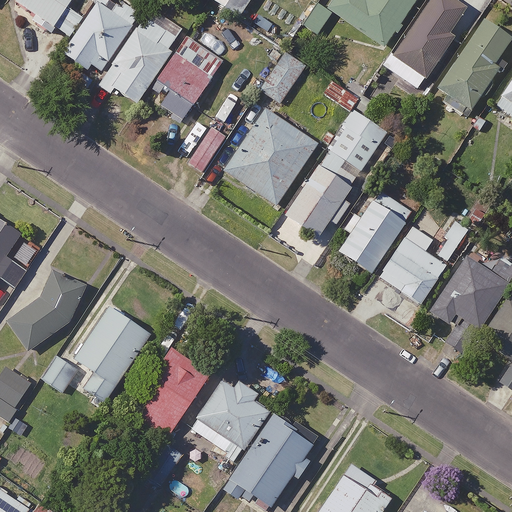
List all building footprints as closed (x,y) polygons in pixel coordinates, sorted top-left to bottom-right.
[(14,0),(9,10),(50,35),(54,28),(72,40),(84,22),(66,9),(71,0),(14,0)] [(72,40),(60,56),(84,72),(90,64),(100,71),(138,16),(117,1),(109,13),(103,9),(109,0),(99,0),(84,22),(72,40)] [(249,0),(207,0),(208,0),(238,19),(249,0)] [(321,0),(305,25),(321,35),(335,14),(386,47),(415,0),(321,0)] [(466,8),(453,0),(431,0),(386,67),(418,89),(454,36),(449,33),(466,8)] [(183,32),(147,10),(103,80),(139,103),(183,32)] [(511,38),(485,20),(439,87),(471,109),(504,63),(498,58),(511,38)] [(180,124),(224,59),(197,41),(184,60),(177,55),(159,81),(174,90),(160,111),(180,124)] [(305,65),(285,53),(261,91),(281,103),(305,65)] [(94,80),(80,70),(67,90),(81,99),(94,80)] [(511,79),(496,105),(511,114),(511,79)] [(358,100),(332,82),(325,93),(351,110),(358,100)] [(318,143),(267,109),(225,171),(276,205),(318,143)] [(387,132),(355,111),(287,215),(327,242),(336,228),(327,223),(387,132)] [(226,133),(211,123),(185,162),(200,172),(226,133)] [(413,211),(378,188),(337,249),(372,272),(413,211)] [(22,233),(0,218),(0,277),(15,288),(27,270),(7,257),(22,233)] [(467,232),(453,224),(444,239),(458,246),(467,232)] [(433,240),(412,226),(379,276),(421,303),(446,265),(425,252),(433,240)] [(493,274),(466,256),(431,311),(451,324),(457,314),(479,328),(511,276),(511,267),(501,261),(493,274)] [(86,289),(58,272),(40,298),(8,323),(29,350),(67,322),(86,289)] [(511,292),(481,339),(511,359),(511,292)] [(151,334),(111,307),(76,358),(95,371),(84,388),(106,402),(151,334)] [(211,371),(174,347),(131,414),(168,437),(211,371)] [(77,369),(56,357),(43,380),(63,392),(77,369)] [(31,383),(7,368),(0,378),(0,415),(7,420),(31,383)] [(270,410),(226,379),(192,428),(217,445),(214,449),(234,462),(270,410)] [(274,414),(224,488),(250,506),(256,498),(270,508),(293,474),(298,478),(320,445),(274,414)] [(183,455),(166,443),(143,472),(161,485),(183,455)] [(382,511),(393,496),(350,467),(318,511),(382,511)] [(45,511),(0,483),(0,511),(45,511)]
